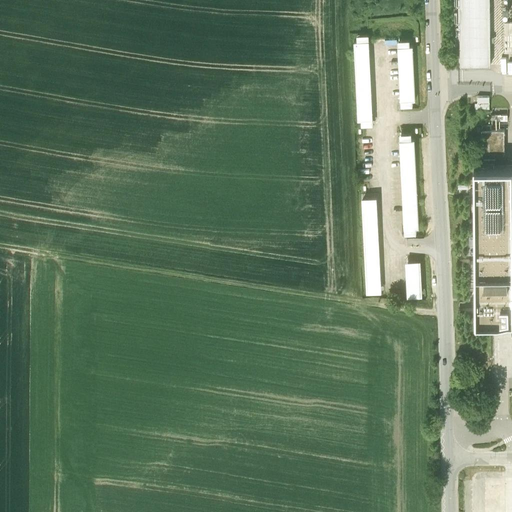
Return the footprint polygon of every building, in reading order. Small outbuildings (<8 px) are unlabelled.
[(460,0),(460,35),(461,50),(491,50),(490,0),(460,0)] [(363,108),(375,108),(371,31),(360,31),(356,31),(360,108),(363,108)] [(416,35),(412,35),(400,36),(402,89),(415,88),(417,88),(416,35)] [(480,93),(493,93),(492,81),(479,81),(480,93)] [(483,108),(484,140),(506,140),(506,114),(493,114),(493,108),(483,108)] [(413,127),(402,128),(406,216),(418,215),(421,215),(417,127),(413,127)] [(511,149),(476,150),(477,306),(511,305),(511,149)] [(379,184),(365,185),(369,279),(383,278),(379,184)] [(425,282),(423,247),(408,248),(410,282),(425,282)]
